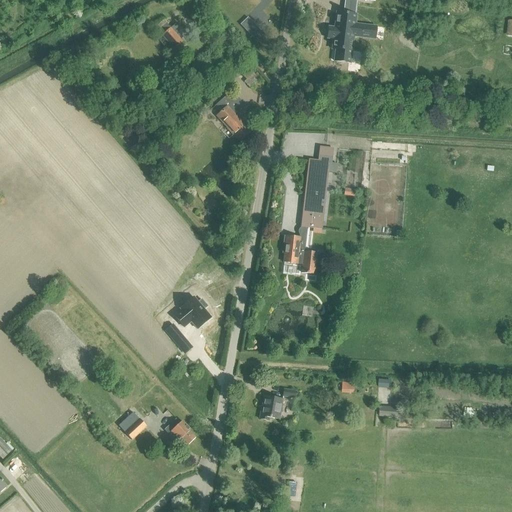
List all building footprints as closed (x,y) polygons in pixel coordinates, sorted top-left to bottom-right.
[(331,28),(330,39),(333,40),(332,50),(334,50),(334,51),(333,62),(336,62),(348,64),(350,64),(351,52),(353,37),(368,39),(370,27),(355,25),(356,15),(336,13),(334,29),(331,28)] [(161,29),(168,22),(164,19),(158,26),(161,29)] [(181,39),(187,34),(177,22),(162,36),(174,50),(184,42),(181,39)] [(256,26),(248,34),(252,38),(260,31),(256,26)] [(328,73),(329,40),(316,39),(316,54),(307,54),(306,72),(328,73)] [(226,68),(232,74),(237,70),(231,63),(226,68)] [(233,134),(240,142),(249,133),(233,115),(244,105),(237,98),(233,102),(227,96),(215,106),(220,112),(217,116),(228,129),(227,129),(233,135),(233,134)] [(305,187),(313,188),(312,201),(304,200),(300,226),(312,228),(322,229),(328,174),(336,174),(337,167),(330,166),(332,150),(321,148),(319,162),(308,161),(305,187)] [(364,160),(365,152),(357,151),(356,160),(364,160)] [(326,258),(323,254),(297,251),(299,238),(286,237),(283,263),(296,264),(296,260),(302,261),(301,273),(314,275),(315,264),(321,265),(324,264),(326,262),(326,258)] [(181,311),(174,317),(183,328),(190,322),(197,330),(210,319),(203,310),(207,307),(201,300),(197,303),(193,298),(180,309),(181,311)] [(172,325),(165,331),(175,343),(182,337),(172,325)] [(186,350),(194,358),(201,351),(193,343),(186,350)] [(391,381),(379,380),(378,389),(391,389),(391,381)] [(354,385),(342,384),(341,392),(353,393),(354,385)] [(282,397),(295,399),(296,392),(283,390),(282,397)] [(269,418),(279,420),(282,400),(264,397),(262,408),(261,408),(259,419),(268,421),(269,418)] [(169,398),(159,407),(164,412),(173,403),(169,398)] [(466,404),(466,415),(475,416),(476,405),(466,404)] [(398,410),(380,408),(379,417),(397,418),(398,410)] [(131,441),(146,427),(139,419),(133,413),(118,427),(131,441)] [(190,430),(181,421),(179,424),(175,420),(164,430),(172,439),(174,437),(178,441),(181,439),(187,445),(194,438),(188,432),(190,430)] [(0,457),(2,459),(11,451),(0,439),(0,457)]
